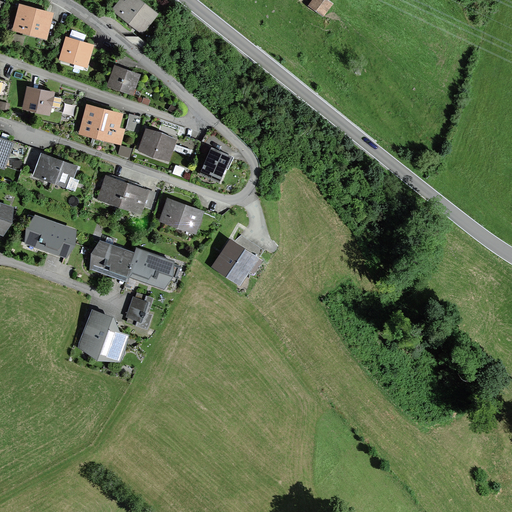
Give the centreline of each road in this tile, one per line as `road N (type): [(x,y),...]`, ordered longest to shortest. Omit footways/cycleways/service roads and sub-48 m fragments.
road 1 (residential): [(0,120),(223,201),(245,196),(252,168),(235,141),(61,0)]
road 2 (tertiary): [(184,0),(511,257)]
